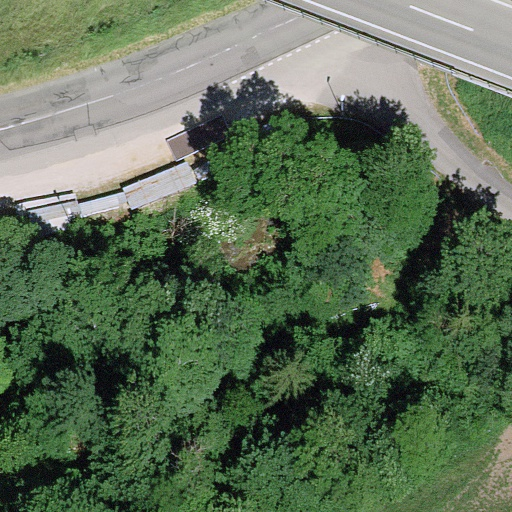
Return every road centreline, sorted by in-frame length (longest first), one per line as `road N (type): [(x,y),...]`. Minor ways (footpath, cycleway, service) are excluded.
road 1 (tertiary): [(0,138),(204,65),(337,0)]
road 2 (track): [(276,30),(511,184)]
road 3 (motorway): [(391,0),(511,45)]
